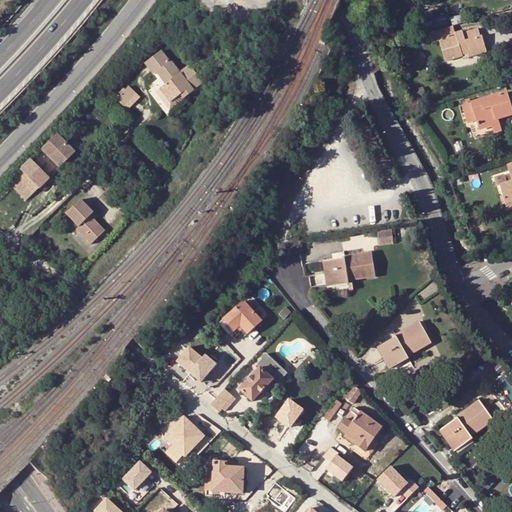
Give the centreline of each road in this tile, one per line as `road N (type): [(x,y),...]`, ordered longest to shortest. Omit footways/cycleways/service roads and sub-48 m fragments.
road 1 (residential): [(481,511),(292,293),(284,244)]
road 2 (residential): [(460,289),(423,188),(321,0)]
road 3 (residential): [(344,511),(166,376)]
road 4 (tertiary): [(0,161),(140,0)]
road 5 (trunk): [(0,89),(81,0)]
